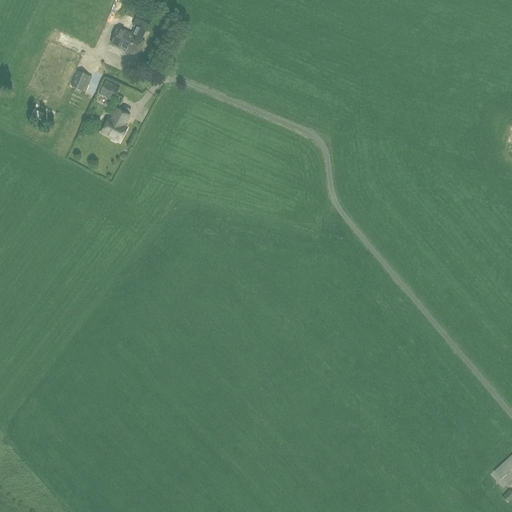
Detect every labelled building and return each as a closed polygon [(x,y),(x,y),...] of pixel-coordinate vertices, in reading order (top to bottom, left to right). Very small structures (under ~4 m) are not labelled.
[(88,0),(75,34),(99,43),(116,0),(88,0)] [(133,25),(136,26),(144,30),(145,31),(151,18),(139,12),(133,25)] [(140,39),(144,30),(136,26),(131,35),(118,29),(111,43),(134,54),(136,51),(139,52),(144,43),(140,41),(141,40),(140,39)] [(66,98),(84,50),(48,37),(30,85),(66,98)] [(89,76),(78,71),(71,86),(82,90),(89,76)] [(104,84),(117,91),(120,86),(107,79),(104,84)] [(129,116),(117,109),(111,120),(109,119),(102,132),(112,138),(112,139),(117,142),(118,141),(120,142),(127,128),(124,126),(129,116)] [(58,113),(56,118),(62,121),(64,115),(58,113)] [(511,454),(494,471),(508,487),(511,483),(511,454)] [(502,496),(508,503),(511,499),(511,491),(510,489),(502,496)]
